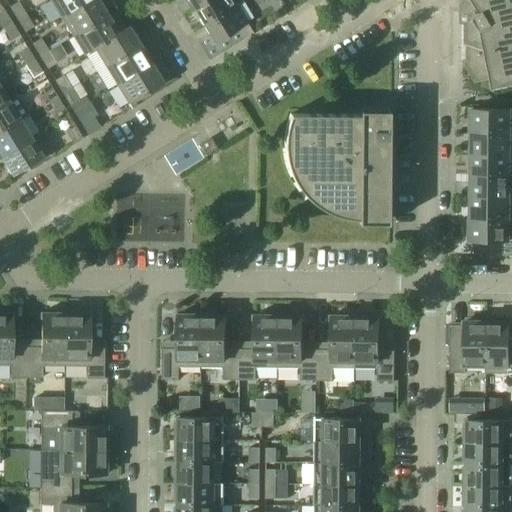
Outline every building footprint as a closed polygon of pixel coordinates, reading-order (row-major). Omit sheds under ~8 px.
[(50,0),(61,17),(63,16),(88,0),(50,0)] [(61,17),(72,36),(106,15),(97,0),(88,0),(63,16),(61,17)] [(188,0),(194,9),(209,0),(188,0)] [(209,0),(194,9),(204,26),(236,6),(232,0),(209,0)] [(511,0),(460,0),(461,21),(465,21),(465,58),(462,61),(474,82),(491,79),(492,87),(511,83),(511,82),(511,81),(511,0)] [(9,7),(16,19),(25,14),(18,2),(9,7)] [(236,6),(204,26),(214,43),(246,23),(236,6)] [(0,12),(0,23),(2,28),(11,23),(4,10),(0,12)] [(25,14),(16,19),(24,32),(32,27),(25,14)] [(84,55),(94,48),(118,33),(106,15),(72,36),(84,55)] [(11,23),(2,28),(10,41),(19,35),(11,23)] [(94,48),(105,66),(139,45),(128,27),(118,33),(94,48)] [(31,44),(39,56),(47,51),(40,39),(31,44)] [(105,66),(116,85),(150,64),(139,45),(105,66)] [(16,52),(24,65),(34,59),(26,47),(16,52)] [(47,51),(39,56),(46,69),(55,63),(47,51)] [(34,59),(24,65),(33,79),(42,73),(34,59)] [(150,64),(116,85),(128,104),(162,83),(150,64)] [(54,81),(61,93),(70,88),(62,75),(54,81)] [(0,105),(8,101),(16,96),(5,77),(0,80),(0,105)] [(40,89),(48,102),(56,96),(48,84),(40,89)] [(70,88),(61,93),(69,106),(78,100),(70,88)] [(56,96),(48,102),(55,114),(64,109),(56,96)] [(0,105),(0,130),(19,119),(8,101),(0,105)] [(72,111),(87,135),(99,128),(99,127),(92,117),(95,112),(88,103),(89,103),(88,102),(72,111)] [(471,123),(471,131),(511,131),(511,109),(469,109),(468,123),(471,123)] [(284,136),(284,147),(285,159),(288,170),(294,181),(302,191),(310,200),(320,208),(329,212),(338,215),(348,217),(358,218),(358,223),(387,223),(388,111),(359,110),(359,115),(356,115),(289,114),(286,125),(284,136)] [(0,130),(0,155),(0,156),(30,138),(30,137),(19,119),(0,130)] [(66,131),(73,144),(82,138),(74,126),(66,131)] [(511,131),(471,131),(471,153),(511,153),(511,131)] [(209,136),(198,143),(205,154),(216,148),(209,136)] [(30,138),(0,156),(12,175),(26,166),(29,170),(51,157),(51,156),(53,155),(45,142),(36,147),(30,137),(30,138)] [(511,153),(471,153),(470,175),(511,174),(511,153)] [(511,174),(470,175),(470,196),(511,196),(511,174)] [(511,196),(470,196),(470,218),(511,218),(511,196)] [(511,218),(470,218),(470,226),(468,226),(468,240),(476,240),(476,255),(511,255),(511,218)] [(9,377),(25,378),(26,347),(11,347),(11,314),(12,314),(12,313),(3,313),(3,310),(0,310),(0,364),(9,365),(9,377)] [(42,365),(64,365),(64,311),(49,311),(49,313),(40,313),(40,315),(41,315),(40,347),(26,347),(25,378),(42,378),(42,365)] [(64,311),(64,365),(86,366),(86,378),(103,378),(103,348),(88,347),(88,315),(89,315),(89,314),(80,314),(80,311),(64,311)] [(178,367),(201,367),(201,312),(186,312),(186,315),(176,315),(176,316),(178,316),(177,349),(162,348),(162,379),(178,379),(178,367)] [(223,379),(239,379),(240,349),(224,349),(225,316),(226,316),(226,315),(216,315),(216,312),(201,312),(201,367),(223,367),(223,379)] [(255,367),(278,367),(278,313),(262,312),(262,315),(253,315),(253,316),(254,316),(254,349),(240,349),(239,379),(255,380),(255,367)] [(300,380),(316,380),(316,349),(301,349),(302,317),(303,317),(303,315),(293,315),(293,313),(278,313),(278,367),(300,367),(300,380)] [(332,368),(354,368),(355,313),(339,313),(339,316),(330,316),(330,317),(331,317),(331,350),(316,349),(316,380),(332,380),(332,368)] [(355,313),(354,368),(376,368),(376,381),(393,381),(394,350),(378,350),(378,317),(380,317),(380,316),(370,316),(370,313),(355,313)] [(485,373),(486,373),(486,319),(474,319),(474,321),(464,321),(464,325),(450,325),(449,372),(465,373),(465,365),(485,365),(485,373)] [(486,319),(486,373),(511,372),(511,325),(509,325),(509,321),(504,321),(498,321),(498,319),(486,319)] [(301,390),(301,412),(315,412),(315,390),(301,390)] [(101,396),(85,396),(85,411),(101,411),(101,396)] [(200,396),(179,396),(179,409),(200,409),(200,396)] [(360,402),(360,413),(393,413),(393,397),(375,397),(375,402),(360,402)] [(239,398),(218,398),(218,412),(239,412),(239,398)] [(277,398),(255,398),(255,413),(262,413),(273,413),(277,413),(277,398)] [(488,398),(488,412),(502,413),(503,398),(488,398)] [(47,399),(47,411),(56,411),(62,411),(62,399),(47,399)] [(485,414),(485,400),(472,400),(472,414),(485,414)] [(52,427),(52,450),(107,450),(107,435),(104,435),(105,425),(104,425),(104,427),(71,426),(71,412),(77,412),(77,411),(62,411),(56,411),(47,411),(40,411),(40,427),(52,427)] [(252,427),(262,427),(262,413),(255,413),(252,413),(252,427)] [(262,413),(262,427),(273,427),(273,413),(262,413)] [(176,427),(176,439),(223,440),(224,415),(222,415),(222,417),(180,417),(180,415),(178,415),(178,427),(176,427)] [(314,416),(314,441),(361,441),(361,428),(359,428),(359,416),(358,416),(358,419),(315,418),(315,416),(314,416)] [(464,429),(464,442),(511,442),(511,418),(510,418),(510,420),(468,420),(468,417),(467,417),(466,429),(464,429)] [(178,452),(178,461),(214,461),(214,462),(223,462),(223,440),(176,439),(176,452),(178,452)] [(314,441),(314,462),(358,463),(359,454),(361,454),(361,441),(314,441)] [(511,442),(464,442),(464,455),(466,455),(466,464),(511,464),(511,442)] [(249,462),(259,462),(259,448),(249,447),(249,462)] [(265,462),(276,462),(276,448),(266,448),(265,462)] [(40,472),(40,488),(70,488),(70,473),(103,474),(103,475),(104,475),(104,465),(107,465),(107,450),(52,450),(52,472),(40,472)] [(176,470),(176,483),(213,483),(214,462),(214,461),(178,461),(178,470),(176,470)] [(314,462),(314,484),(361,484),(361,471),(358,471),(358,463),(314,462)] [(511,464),(466,464),(466,472),(464,472),(464,485),(511,486),(511,464)] [(249,469),(249,483),(259,483),(259,469),(249,469)] [(265,469),(265,484),(275,484),(275,482),(276,472),(276,469),(265,469)] [(275,482),(275,484),(287,484),(288,472),(284,472),(276,472),(275,482)] [(178,495),(178,504),(223,505),(223,483),(213,483),(176,483),(176,495),(178,495)] [(259,483),(249,483),(248,498),(259,498),(259,483)] [(275,484),(265,484),(265,498),(275,498),(275,484)] [(314,484),(313,505),(358,506),(358,497),(361,497),(361,484),(314,484)] [(511,486),(464,485),(463,498),(466,498),(466,507),(511,507),(511,486)] [(51,511),(106,511),(107,511),(104,511),(104,502),(103,502),(103,503),(70,503),(70,488),(40,488),(40,504),(52,504),(51,511)]
